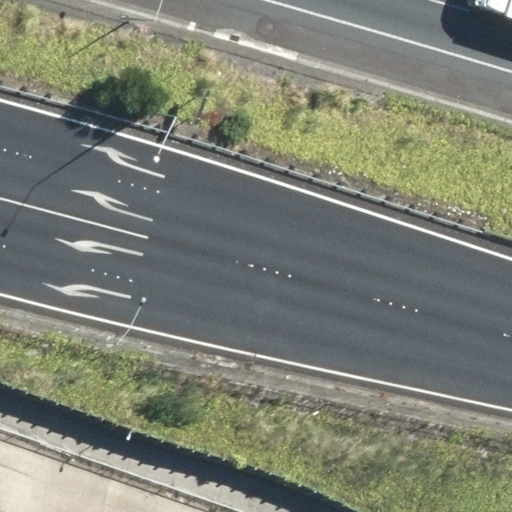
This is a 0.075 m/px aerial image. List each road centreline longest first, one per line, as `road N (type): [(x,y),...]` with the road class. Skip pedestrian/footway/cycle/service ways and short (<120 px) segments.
road 1 (motorway): [(511,336),(146,239)]
road 2 (motorway): [(146,239),(0,182)]
road 3 (motorway): [(146,239),(0,216)]
